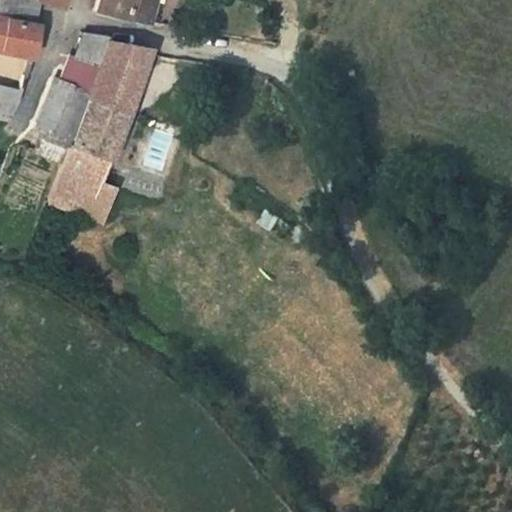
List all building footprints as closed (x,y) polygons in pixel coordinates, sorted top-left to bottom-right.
[(0,0),(0,17),(32,23),(35,6),(36,0),(0,0)] [(128,19),(139,21),(144,0),(96,0),(93,11),(128,19)] [(144,0),(139,21),(147,23),(152,0),(144,0)] [(40,25),(32,23),(0,17),(0,117),(9,119),(20,91),(23,82),(25,77),(30,60),(32,57),(40,25)] [(73,57),(98,66),(108,37),(108,35),(83,32),(73,57)] [(63,164),(61,167),(99,182),(127,110),(148,52),(136,46),(110,41),(110,38),(108,37),(98,66),(88,92),(87,96),(89,97),(72,145),(70,144),(63,164)] [(73,57),(71,56),(61,81),(85,91),(88,92),(98,66),(73,57)] [(61,81),(52,77),(33,128),(40,132),(67,143),(85,91),(61,81)] [(67,143),(40,132),(34,150),(63,164),(70,144),(67,143)] [(61,167),(48,204),(100,222),(113,187),(99,182),(61,167)]
